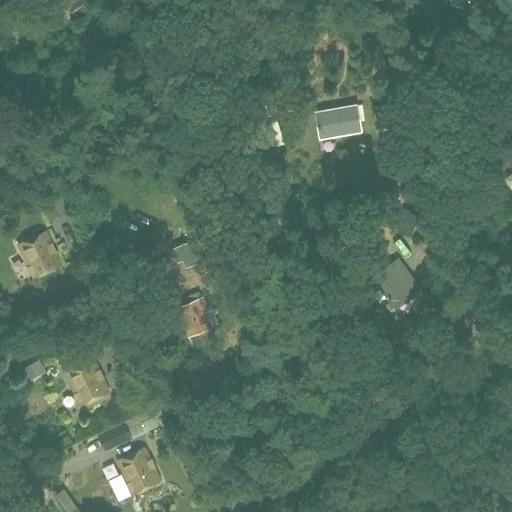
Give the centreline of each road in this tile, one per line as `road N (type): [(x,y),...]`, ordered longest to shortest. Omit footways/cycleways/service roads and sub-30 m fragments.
road 1 (unclassified): [(223,511),(511,338)]
road 2 (unknown): [(0,403),(6,379),(23,360),(102,314)]
